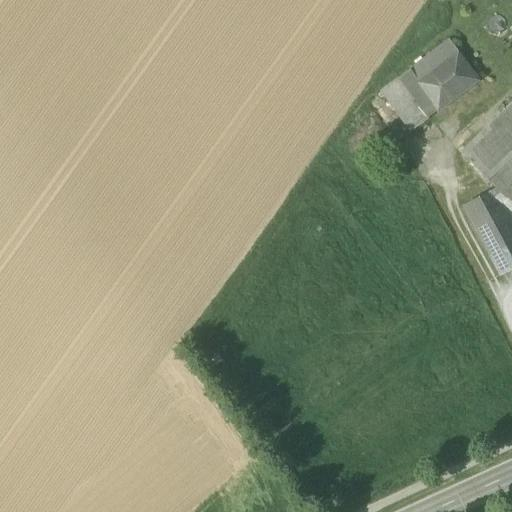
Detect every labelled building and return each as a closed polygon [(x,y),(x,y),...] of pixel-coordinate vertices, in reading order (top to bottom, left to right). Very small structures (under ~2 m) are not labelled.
[(448,41),(410,70),(439,108),(476,81),(448,41)] [(410,70),(399,78),(428,117),(439,108),(410,70)] [(410,130),(428,117),(399,78),(381,92),(410,130)] [(511,105),(461,154),(491,184),(511,162),(511,105)] [(511,162),(491,184),(495,188),(504,198),(511,192),(511,190),(511,162)] [(511,270),(511,219),(495,188),(462,206),(500,277),(511,270)] [(511,193),(511,192),(504,198),(495,188),(511,219),(511,193)]
